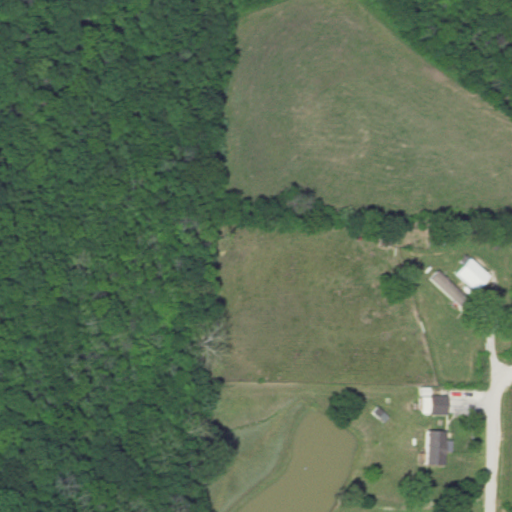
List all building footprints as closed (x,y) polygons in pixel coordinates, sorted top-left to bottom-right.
[(426,245),(440,245),(440,232),(426,232),(426,245)] [(453,274),(473,292),(487,277),(467,259),(453,274)] [(467,302),(434,271),(426,279),(460,311),(467,302)] [(214,338),(213,322),(206,323),(206,339),(214,338)] [(419,415),(444,415),(444,396),(419,396),(419,415)] [(442,430),(423,430),(423,465),(442,465),(442,430)]
